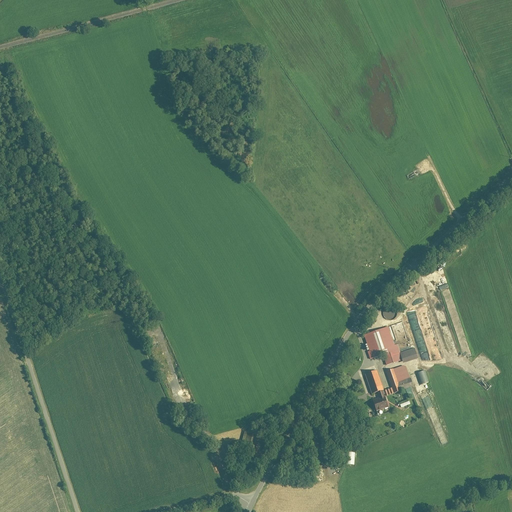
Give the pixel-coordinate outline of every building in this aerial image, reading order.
[(382,317),(384,320),(387,322),(392,321),(396,319),(397,314),(395,311),(393,309),(389,308),(386,308),(384,310),(382,314),(382,317)] [(371,359),(382,356),(385,366),(400,361),(395,348),(394,348),(388,329),(364,337),(371,359)] [(414,347),(400,352),(404,364),(418,359),(414,347)] [(404,367),(386,373),(393,394),(411,388),(404,367)] [(372,403),(375,412),(387,407),(385,399),(384,399),(381,391),(383,391),(376,372),(365,375),(371,395),(378,393),(380,400),(372,403)] [(260,431),(249,428),(248,431),(245,430),(241,444),(255,448),(260,431)]
